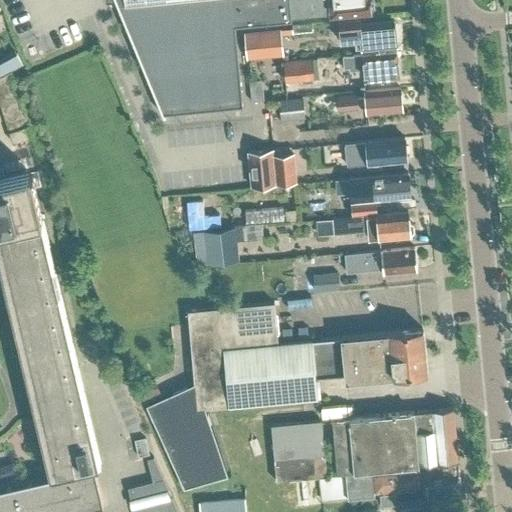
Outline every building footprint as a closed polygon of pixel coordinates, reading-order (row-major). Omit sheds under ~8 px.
[(116,0),(117,1),(127,25),(130,31),(163,111),(222,105),(242,103),(240,90),(235,37),(234,23),(290,18),(290,16),(330,12),(328,0),(116,0)] [(328,0),(330,12),(330,14),(370,10),(370,8),(373,5),(372,0),(328,0)] [(362,47),(396,44),(394,18),(360,21),(360,17),(338,19),(340,39),(358,37),(359,43),(362,45),(362,47)] [(282,53),(280,27),(243,30),(246,57),(282,53)] [(349,68),(361,67),(361,76),(365,77),(365,78),(399,75),(396,49),(342,54),(343,66),(348,66),(349,68)] [(317,56),(311,57),(313,77),(319,76),(317,56)] [(285,80),(313,77),(311,57),(283,60),(285,80)] [(0,102),(12,141),(32,134),(11,69),(0,74),(0,102)] [(367,111),(402,108),(400,85),(365,89),(365,95),(356,96),(356,93),(338,94),(339,107),(366,105),(367,111)] [(302,96),(279,99),(278,99),(281,119),(305,116),(302,96)] [(404,135),(344,141),(346,163),(407,157),(404,135)] [(272,153),(271,147),(247,150),(250,185),(297,180),(294,151),(272,153)] [(60,511),(103,502),(94,465),(99,464),(41,218),(42,218),(30,168),(4,174),(2,165),(0,165),(0,268),(49,475),(0,486),(0,511),(60,511)] [(408,171),(350,176),(352,199),(374,197),(379,197),(381,198),(385,198),(387,196),(410,194),(408,171)] [(352,214),(375,211),(374,200),(351,202),(352,214)] [(408,209),(352,214),(331,216),(333,232),(368,229),(371,225),(371,224),(378,223),(379,237),(410,234),(410,232),(413,228),(413,222),(409,219),(408,209)] [(239,258),(235,225),(203,229),(207,262),(239,258)] [(346,270),(382,266),(383,270),(417,267),(415,245),(344,251),(346,270)] [(315,288),(339,286),(337,270),(313,273),(315,288)] [(228,403),(317,395),(315,374),(344,372),(345,378),(393,373),(393,374),(427,371),(423,327),(389,330),(341,334),(341,335),(312,338),(312,337),(277,340),(274,300),(188,308),(194,381),(203,406),(228,403)] [(161,393),(154,376),(136,383),(144,401),(161,393)] [(226,472),(194,381),(146,402),(184,485),(226,472)] [(448,406),(332,417),(337,471),(345,470),(346,473),(348,495),(348,496),(374,494),(374,490),(423,486),(424,495),(418,496),(418,497),(401,499),(402,511),(430,511),(462,509),(453,406),(448,406)] [(321,418),(271,423),(276,479),(282,479),(305,476),(319,475),(326,475),(321,418)] [(138,455),(149,452),(145,436),(134,438),(138,455)] [(153,479),(127,485),(127,486),(130,498),(168,488),(163,476),(153,479)] [(381,504),(397,502),(396,492),(380,494),(381,504)] [(170,495),(132,505),(134,511),(179,511),(171,495),(170,495)] [(245,511),(244,496),(199,500),(199,511),(245,511)]
